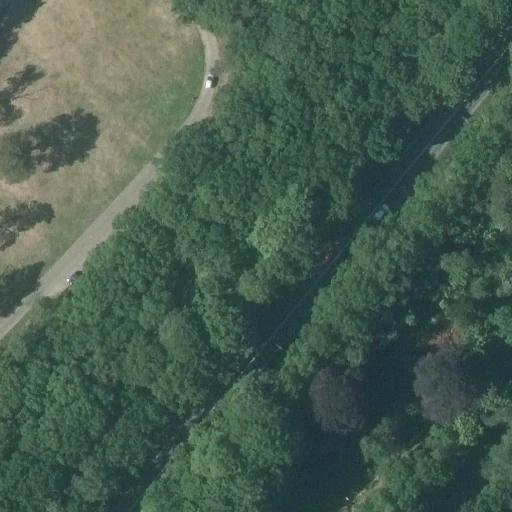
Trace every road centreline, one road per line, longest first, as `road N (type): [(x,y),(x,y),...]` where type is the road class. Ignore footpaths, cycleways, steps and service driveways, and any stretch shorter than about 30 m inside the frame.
road 1 (primary): [(129,511),(511,43)]
road 2 (unclassified): [(0,338),(216,92),(216,25),(198,0)]
